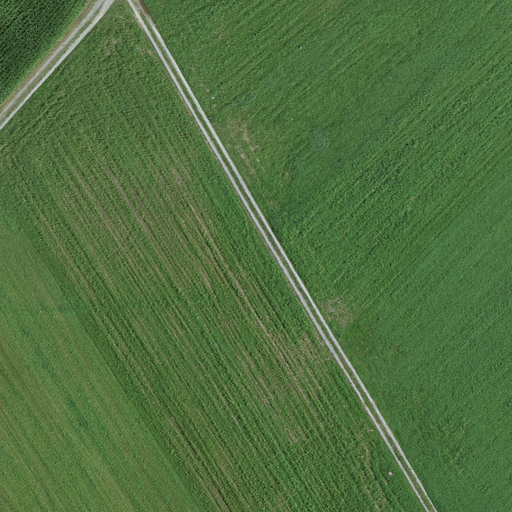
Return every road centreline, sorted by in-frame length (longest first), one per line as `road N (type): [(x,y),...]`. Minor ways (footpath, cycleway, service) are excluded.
road 1 (track): [(137,0),(433,511)]
road 2 (track): [(105,0),(0,128)]
